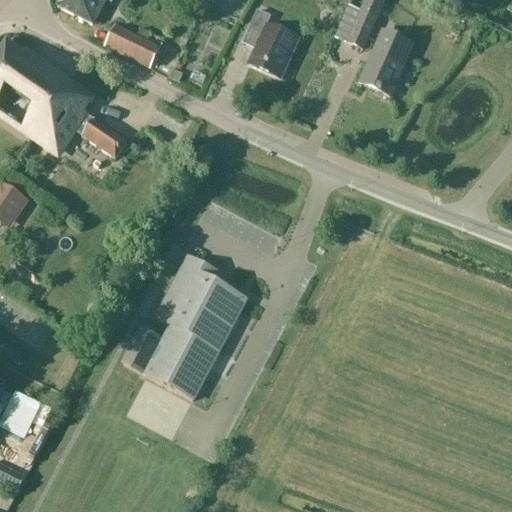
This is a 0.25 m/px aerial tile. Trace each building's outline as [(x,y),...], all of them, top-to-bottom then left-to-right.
[(62,0),(57,9),(92,28),(107,0),(62,0)] [(258,44),(248,68),(280,83),(298,43),(266,28),(270,19),(257,13),(245,38),(258,44)] [(360,14),(346,46),(363,53),(377,21),(360,14)] [(106,49),(149,71),(159,52),(145,45),(150,36),(139,31),(135,40),(116,30),(106,49)] [(383,34),(359,88),(388,101),(412,47),(383,34)] [(94,122),(92,124),(86,119),(87,117),(83,115),(94,100),(26,53),(25,56),(7,44),(0,54),(0,120),(48,153),(65,129),(74,135),(76,133),(83,137),(81,139),(82,140),(83,139),(115,162),(126,145),(94,123),(95,122),(94,122)] [(114,93),(113,108),(130,110),(132,95),(114,93)] [(0,181),(0,226),(8,232),(30,198),(2,179),(0,181)] [(234,242),(270,257),(277,241),(241,226),(234,242)] [(156,323),(170,331),(145,380),(192,405),(205,380),(245,304),(214,287),(219,279),(188,262),(156,323)] [(4,289),(24,303),(32,290),(12,277),(4,289)] [(123,367),(142,377),(161,341),(142,331),(133,349),(123,367)] [(0,423),(12,396),(0,391),(0,423)] [(4,469),(0,475),(0,486),(13,494),(21,480),(4,469)]
